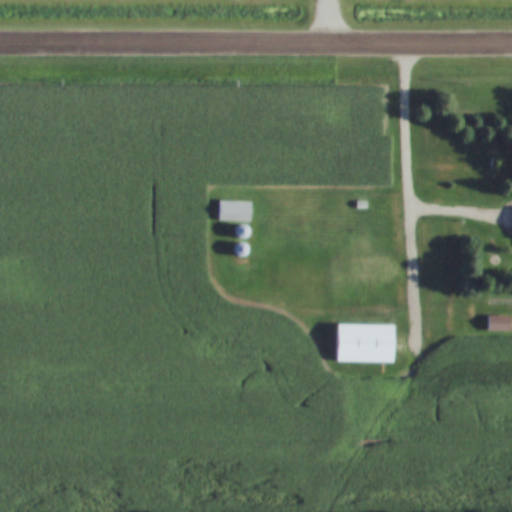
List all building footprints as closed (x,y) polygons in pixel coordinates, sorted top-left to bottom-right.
[(211,201),(242,203),(241,223),(210,221),(211,201)] [(349,202),(360,202),(360,210),(349,210),(349,202)] [(235,240),(240,238),(243,233),(240,228),(235,226),(230,228),(228,233),(230,238),(235,240)] [(235,258),(240,256),(242,251),(240,246),(235,244),(230,246),(227,251),(229,256),(235,258)] [(328,325),(384,327),(383,364),(326,362),(328,325)]
